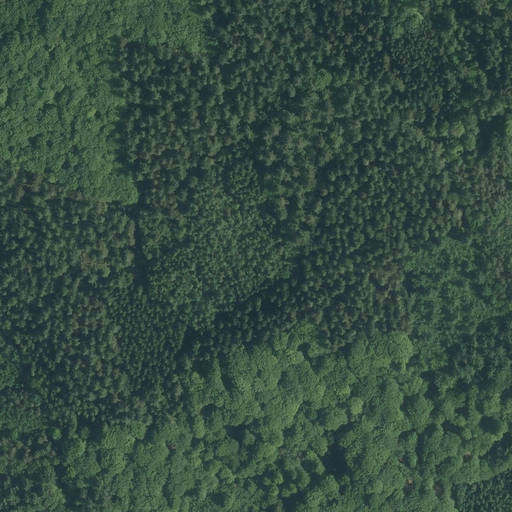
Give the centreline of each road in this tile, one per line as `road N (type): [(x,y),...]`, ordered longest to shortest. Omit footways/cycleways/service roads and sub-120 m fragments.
road 1 (track): [(218,49),(385,511)]
road 2 (track): [(51,511),(67,486),(109,450),(190,425),(241,399),(277,368),(330,357)]
road 3 (track): [(218,49),(248,71),(331,70),(314,0)]
road 4 (track): [(511,385),(420,397),(330,357)]
road 5 (track): [(65,447),(65,429),(0,319)]
